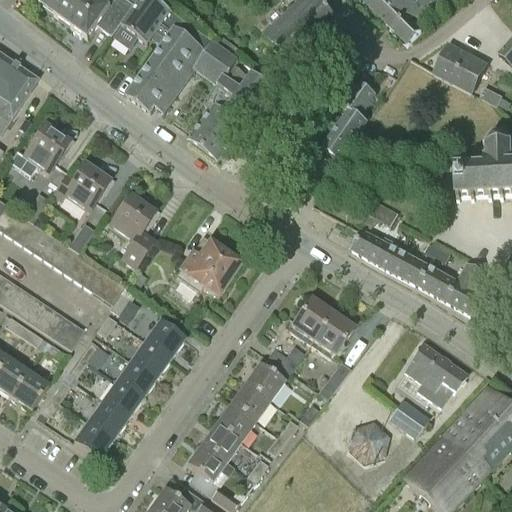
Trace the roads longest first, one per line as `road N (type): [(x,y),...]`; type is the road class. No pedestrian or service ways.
road 1 (residential): [(106,511),(296,240)]
road 2 (tertiary): [(238,200),(0,18)]
road 3 (tertiary): [(511,379),(296,240)]
road 4 (residential): [(238,200),(343,60),(370,39)]
road 5 (residential): [(370,39),(391,56),(410,55),(481,0)]
